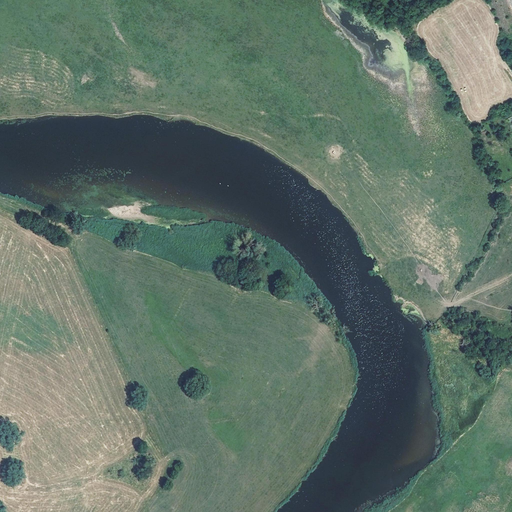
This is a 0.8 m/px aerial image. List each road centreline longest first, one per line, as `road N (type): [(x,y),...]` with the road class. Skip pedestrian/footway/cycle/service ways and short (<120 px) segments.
road 1 (track): [(261,511),(339,389),(334,343),(309,320),(147,267),(0,202)]
road 2 (track): [(170,511),(183,454),(66,231)]
